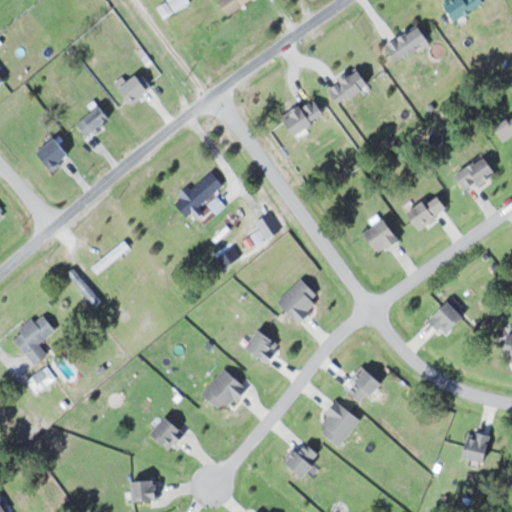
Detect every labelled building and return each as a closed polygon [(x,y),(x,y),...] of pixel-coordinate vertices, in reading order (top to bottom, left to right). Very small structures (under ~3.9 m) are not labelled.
[(220,0),(230,15),(254,0),(220,0)] [(451,0),(446,4),(460,22),(489,0),(488,0),(451,0)] [(433,39),(422,23),(388,46),(399,62),(433,39)] [(330,88),(342,106),(373,82),(360,65),(330,88)] [(0,88),(8,84),(0,69),(0,88)] [(116,83),(135,104),(153,88),(140,74),(130,82),(124,76),(116,83)] [(284,117),(296,136),(329,115),(317,96),(284,117)] [(77,122),(86,136),(113,119),(104,104),(77,122)] [(38,153),(52,171),(74,154),(60,136),(38,153)] [(499,171),(489,155),(459,174),(470,190),(499,171)] [(176,201),(189,216),(227,184),(214,169),(176,201)] [(451,207),(440,192),(411,214),(422,228),(451,207)] [(221,198),(212,202),(216,210),(225,206),(221,198)] [(258,221),(270,239),(283,229),(270,211),(258,221)] [(368,232),(384,253),(404,238),(388,217),(368,232)] [(15,336),(39,364),(51,354),(42,343),(59,329),(45,312),(15,336)] [(58,378),(49,366),(29,382),(38,393),(58,378)] [(0,511),(9,511),(1,496),(0,496),(0,511)]
